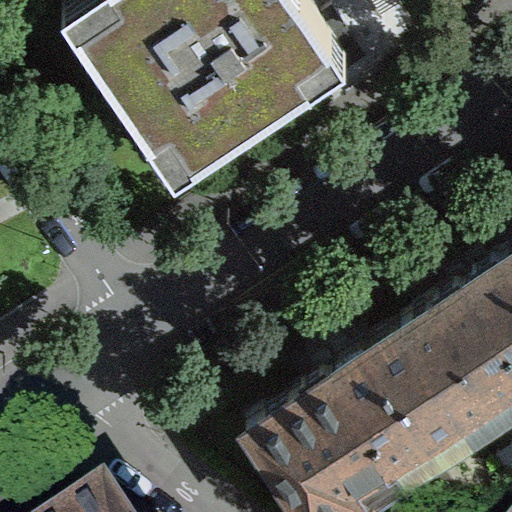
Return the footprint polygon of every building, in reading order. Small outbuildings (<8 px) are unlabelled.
[(306,0),(61,0),(170,164),(306,75),(292,54),(309,43),(327,31),(306,0)] [(511,330),(511,233),(489,249),(468,263),(511,330)] [(401,307),(464,403),(464,404),(511,372),(511,330),(468,263),(422,293),(401,307)] [(334,351),(398,448),(464,403),(401,307),(354,338),(334,351)] [(321,511),(363,484),(357,475),(398,448),(334,351),(274,391),(246,409),(269,444),(262,449),(286,485),(293,481),(314,511),(321,511)]
